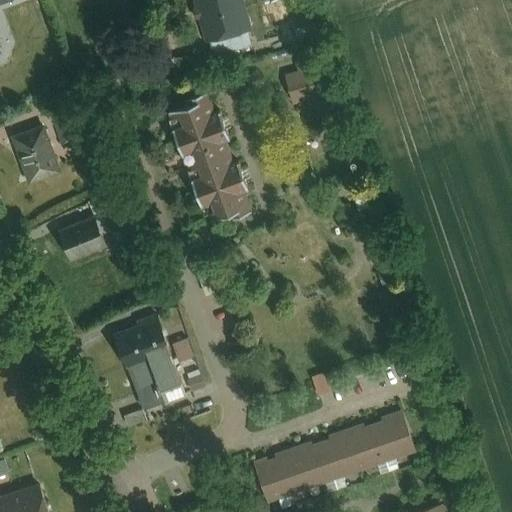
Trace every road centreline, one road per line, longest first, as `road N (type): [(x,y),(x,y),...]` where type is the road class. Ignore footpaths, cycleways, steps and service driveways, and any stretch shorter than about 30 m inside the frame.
road 1 (residential): [(127,481),(228,429),(234,415),(178,243)]
road 2 (tertiary): [(127,481),(0,238)]
